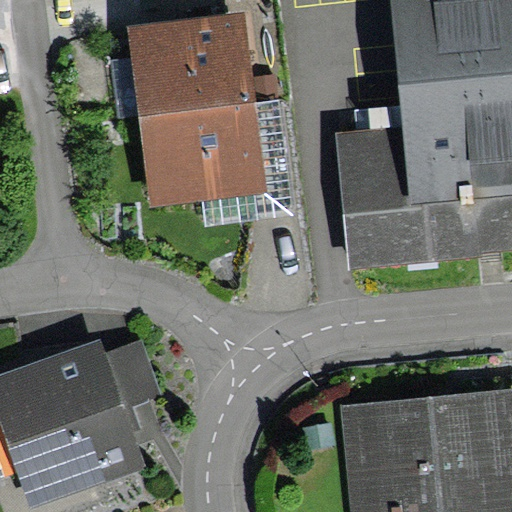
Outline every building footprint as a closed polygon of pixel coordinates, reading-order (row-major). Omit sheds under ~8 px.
[(511,0),(401,0),(411,105),(368,109),(370,129),(413,125),(414,129),(390,131),(392,160),(342,165),(351,259),(511,243),(511,0)] [(141,36),(151,116),(241,105),(231,24),(141,36)] [(251,184),(241,105),(151,116),(161,195),(251,184)] [(2,388),(38,491),(128,459),(91,357),(2,388)] [(354,416),(363,511),(511,511),(511,461),(506,401),(354,416)]
